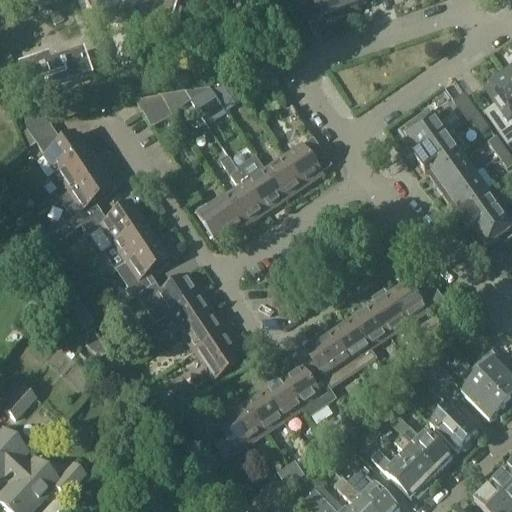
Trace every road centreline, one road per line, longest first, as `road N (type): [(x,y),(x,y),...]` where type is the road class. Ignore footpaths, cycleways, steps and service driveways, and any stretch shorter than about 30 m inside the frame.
road 1 (residential): [(348,138),(511,22)]
road 2 (residential): [(511,319),(456,275),(378,175)]
road 3 (residential): [(220,279),(378,175)]
road 4 (residential): [(468,0),(322,63),(314,87)]
road 5 (residential): [(123,126),(220,279)]
